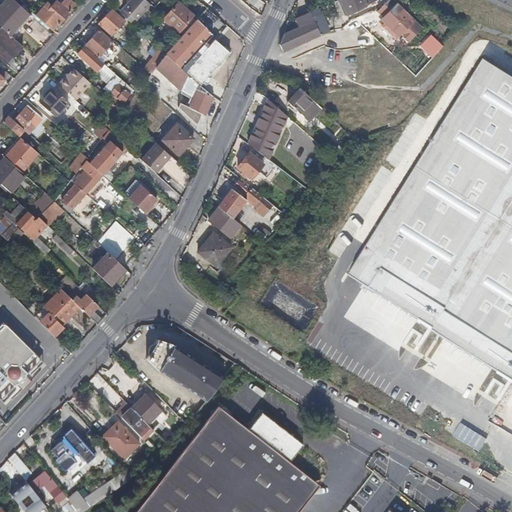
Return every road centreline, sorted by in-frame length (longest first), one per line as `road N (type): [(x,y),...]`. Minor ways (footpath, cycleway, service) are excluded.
road 1 (residential): [(511,505),(311,394),(146,287)]
road 2 (tertiary): [(146,287),(264,42)]
road 3 (tertiary): [(0,451),(146,287)]
road 4 (residential): [(0,107),(95,0)]
